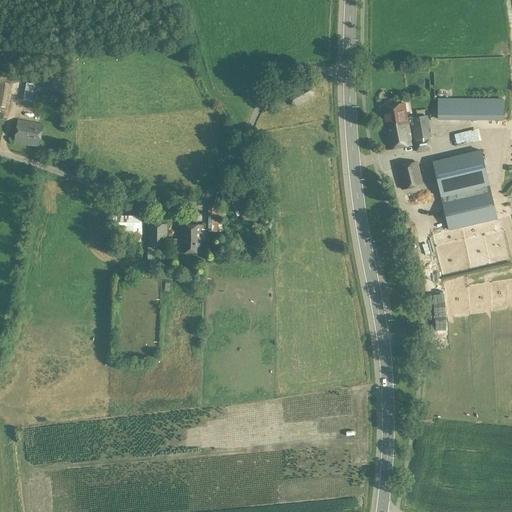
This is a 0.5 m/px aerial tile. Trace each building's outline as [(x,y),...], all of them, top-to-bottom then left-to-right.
[(0,107),(6,108),(10,85),(0,83),(0,107)] [(26,85),(24,102),(51,106),(53,88),(26,85)] [(304,88),(289,97),(287,102),(290,107),(296,109),(311,100),(312,95),(310,89),(304,88)] [(439,99),(439,120),(504,121),(504,99),(439,99)] [(431,139),(428,117),(413,119),(413,118),(408,119),(405,104),(381,108),(388,149),(413,145),(409,126),(413,125),(416,141),(415,141),(417,152),(418,153),(431,151),(431,149),(432,149),(430,139),(431,139)] [(19,121),(15,143),(39,147),(43,126),(38,125),(38,121),(47,122),(49,112),(32,109),(29,123),(19,121)] [(480,126),(443,132),(447,154),(494,145),(492,132),(482,134),(480,126)] [(433,160),(443,204),(442,204),(449,231),(498,220),(491,192),(482,150),(444,158),(433,160)] [(418,164),(397,168),(403,190),(423,186),(418,164)] [(251,219),(243,198),(236,201),(237,201),(242,215),(245,222),(251,219)] [(223,206),(210,205),(209,233),(223,233),(223,221),(227,220),(227,216),(226,216),(226,207),(223,207),(223,206)] [(125,220),(125,232),(135,231),(136,244),(145,243),(143,213),(130,213),(130,219),(125,220)] [(181,245),(181,239),(167,239),(168,225),(149,224),(148,261),(159,261),(160,251),(167,251),(168,246),(175,246),(175,245),(181,245)] [(204,225),(181,225),(181,239),(181,245),(180,254),(203,255),(204,225)] [(142,252),(133,251),(132,260),(142,260),(142,252)]
